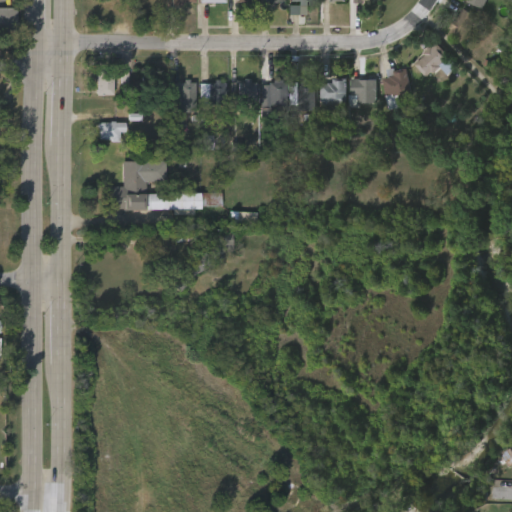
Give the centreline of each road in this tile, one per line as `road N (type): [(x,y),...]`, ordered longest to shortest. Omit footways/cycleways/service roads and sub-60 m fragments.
road 1 (secondary): [(31,0),(23,511)]
road 2 (secondary): [(56,511),(60,0)]
road 3 (residential): [(31,50),(367,43),(408,28),(429,0)]
